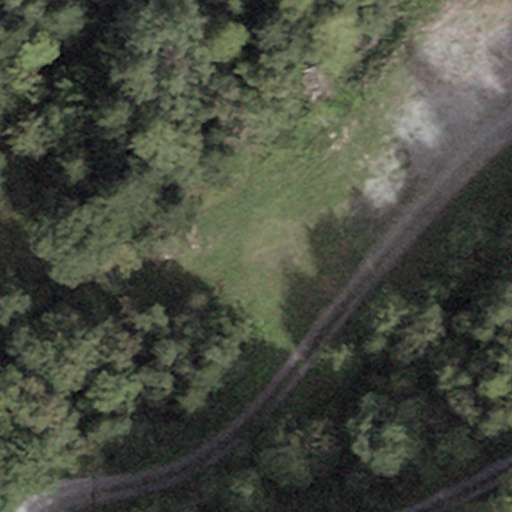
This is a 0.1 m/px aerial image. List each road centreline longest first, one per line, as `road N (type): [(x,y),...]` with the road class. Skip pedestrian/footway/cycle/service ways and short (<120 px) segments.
road 1 (track): [(511,138),(425,201),(257,411),(206,457),(42,511)]
road 2 (track): [(0,261),(132,285),(289,279),(354,291)]
